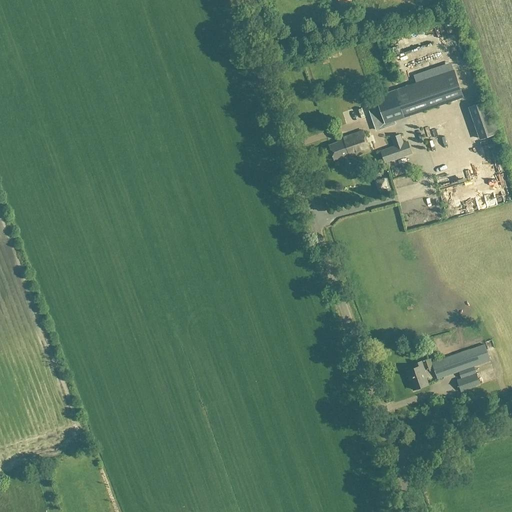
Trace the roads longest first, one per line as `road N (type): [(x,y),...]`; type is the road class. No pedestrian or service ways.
road 1 (unclassified): [(393,454),(234,0)]
road 2 (unclassified): [(393,454),(511,425)]
